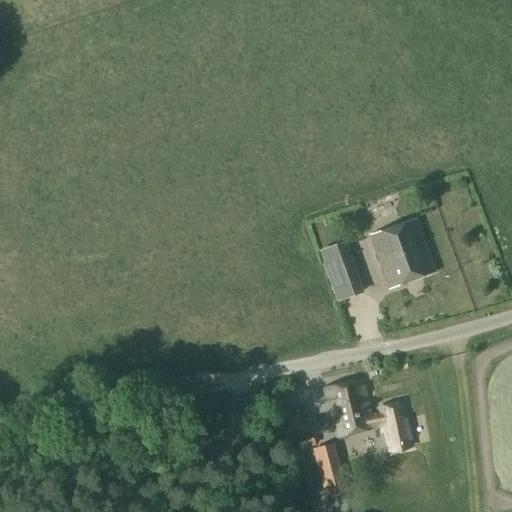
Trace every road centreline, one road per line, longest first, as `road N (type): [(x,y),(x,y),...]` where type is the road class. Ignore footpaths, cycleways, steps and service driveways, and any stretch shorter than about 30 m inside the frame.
road 1 (track): [(268,372),(0,432)]
road 2 (unclassified): [(327,361),(511,317)]
